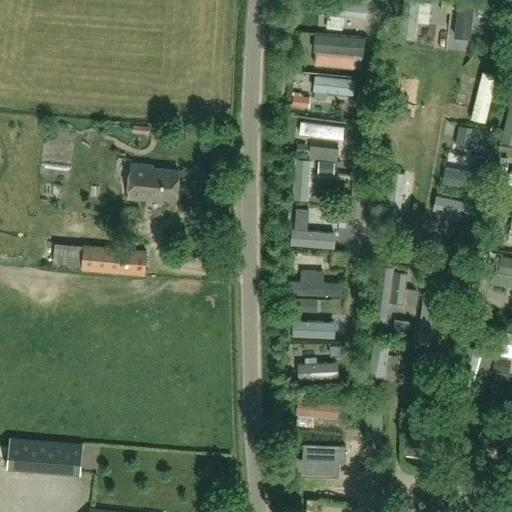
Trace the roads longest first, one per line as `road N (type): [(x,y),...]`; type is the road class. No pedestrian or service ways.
road 1 (unclassified): [(258,511),(243,334),(245,85),(258,0)]
road 2 (unknown): [(511,296),(411,251),(371,244),(375,109)]
